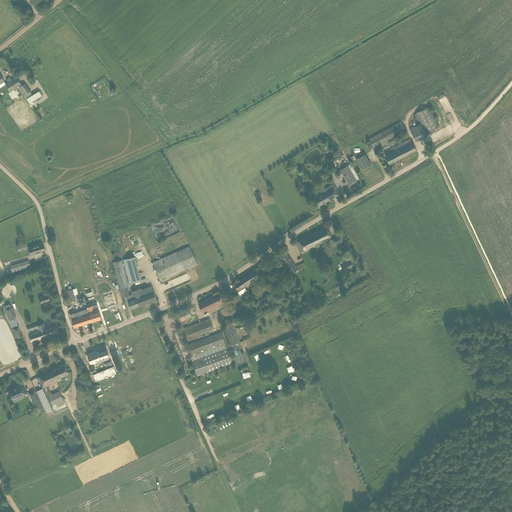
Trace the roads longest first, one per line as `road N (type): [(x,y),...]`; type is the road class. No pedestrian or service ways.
road 1 (unclassified): [(75,342),(224,280),(478,119)]
road 2 (unclassified): [(75,342),(38,205),(0,165)]
road 3 (track): [(433,152),(511,314)]
road 4 (track): [(489,477),(457,422),(405,469)]
